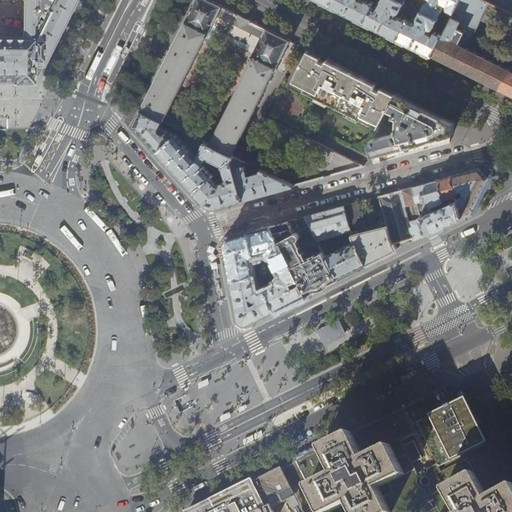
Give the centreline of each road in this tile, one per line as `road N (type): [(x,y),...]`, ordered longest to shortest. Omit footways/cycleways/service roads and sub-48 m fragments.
road 1 (primary): [(139,504),(466,343)]
road 2 (residential): [(200,228),(495,148)]
road 3 (residential): [(265,0),(511,123)]
road 4 (primary): [(425,260),(227,354)]
road 5 (primary): [(102,376),(111,320),(99,277),(72,241),(34,217)]
road 6 (residential): [(81,111),(108,129),(200,228)]
road 7 (primary): [(227,354),(145,384),(102,376)]
road 8 (residential): [(200,228),(227,354)]
road 9 (primary): [(81,111),(136,0)]
